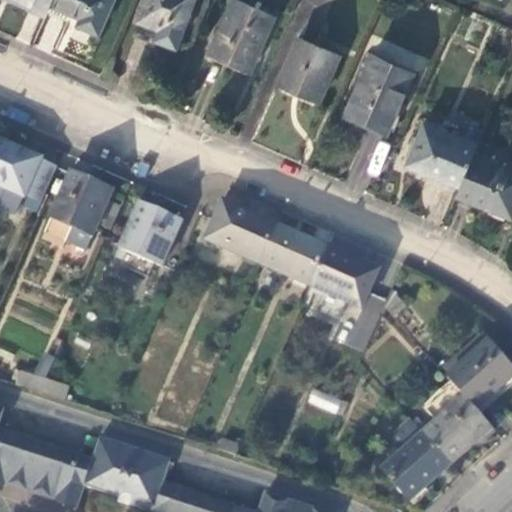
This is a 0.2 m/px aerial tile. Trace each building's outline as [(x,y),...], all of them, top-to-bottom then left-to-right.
[(9,0),(46,16),(48,13),(53,0),(9,0)] [(114,0),(53,0),(48,13),(98,36),(114,0)] [(196,0),(146,0),(136,31),(179,47),(196,0)] [(272,28),(232,9),(206,63),(247,82),(272,28)] [(414,72),(420,58),(382,42),(376,56),(414,72)] [(339,66),(296,47),(275,95),(317,114),(339,66)] [(412,84),(369,65),(344,127),(387,145),(412,84)] [(476,156),(423,133),(405,175),(458,197),(473,163),(476,156)] [(0,206),(13,212),(21,194),(23,194),(24,192),(38,198),(53,163),(39,157),(40,155),(0,137),(0,206)] [(511,224),(511,180),(473,163),(458,197),(455,205),(510,229),(511,224)] [(115,187),(74,168),(44,235),(59,242),(62,234),(88,246),(115,187)] [(226,198),(208,237),(263,261),(281,222),(226,198)] [(182,218),(140,200),(120,246),(162,264),(182,218)] [(313,283),(330,244),(281,222),(263,261),(313,283)] [(363,306),(381,267),(330,244),(313,283),(363,306)] [(395,309),(384,319),(392,329),(404,319),(395,309)] [(511,378),(511,368),(488,342),(448,379),(454,387),(476,411),(511,378)] [(71,389),(24,373),(20,386),(66,401),(71,389)] [(454,387),(427,411),(437,422),(424,434),(452,465),(492,429),(476,411),(454,387)] [(312,388),(307,401),(337,414),(342,402),(312,388)] [(409,447),(383,470),(412,502),(452,465),(424,434),(412,420),(397,434),(409,447)] [(22,438),(0,430),(0,485),(6,487),(22,438)] [(30,495),(46,446),(22,438),(6,487),(30,495)] [(172,464),(100,440),(93,461),(84,488),(156,511),(165,485),(172,464)] [(68,453),(46,446),(30,495),(52,501),(68,453)] [(222,450),(219,462),(234,467),(238,456),(222,450)] [(84,488),(93,461),(68,453),(52,501),(77,509),(84,488)] [(314,474),(296,465),(290,477),(308,485),(314,474)] [(247,511),(165,485),(156,511),(155,511),(247,511)] [(318,511),(267,495),(261,511),(318,511)]
